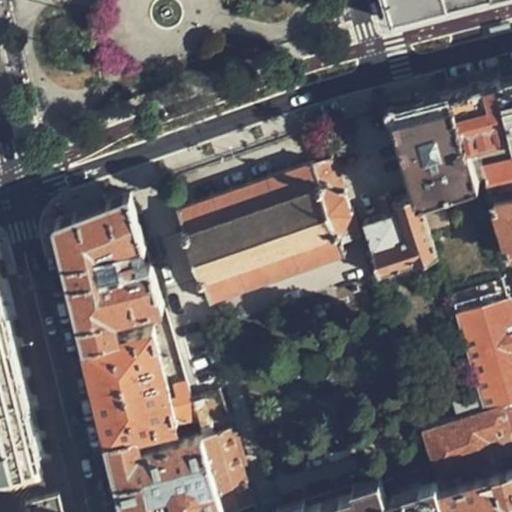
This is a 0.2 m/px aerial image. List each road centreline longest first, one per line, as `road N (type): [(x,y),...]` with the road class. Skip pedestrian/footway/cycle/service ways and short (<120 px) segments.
road 1 (tertiary): [(377,73),(22,197)]
road 2 (residential): [(22,197),(101,511)]
road 3 (tertiary): [(511,37),(377,73)]
